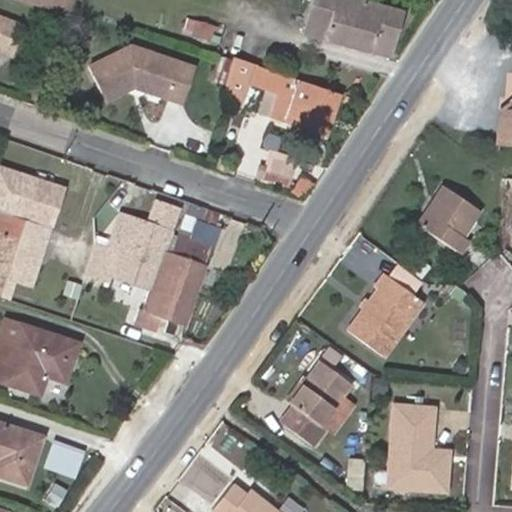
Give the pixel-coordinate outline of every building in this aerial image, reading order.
[(74,0),(22,0),(70,15),(75,1),(74,0)] [(362,0),(312,0),(304,31),(392,54),(404,11),(362,0)] [(186,35),(213,43),(218,25),(191,17),(186,35)] [(183,102),(195,66),(132,44),(90,64),(106,98),(134,85),(183,102)] [(228,73),(232,58),(218,54),(210,78),(225,83),(228,73)] [(232,58),(228,73),(249,79),(248,83),(265,89),(258,110),(271,114),(271,117),(324,135),(338,94),(232,58)] [(511,142),(511,109),(502,109),(500,142),(511,142)] [(267,153),(260,180),(290,188),(297,160),(267,153)] [(0,295),(10,299),(15,282),(31,287),(63,189),(0,167),(0,295)] [(479,210),(444,185),(418,224),(459,252),(468,238),(463,235),(479,210)] [(97,244),(93,255),(109,261),(113,251),(143,262),(146,254),(161,260),(164,249),(171,230),(122,213),(109,248),(97,244)] [(210,248),(178,237),(172,252),(175,253),(168,270),(175,272),(160,316),(182,324),(210,248)] [(172,252),(171,252),(164,249),(161,260),(146,254),(143,262),(113,251),(109,261),(93,255),(87,275),(110,284),(113,277),(150,290),(143,310),(138,308),(132,323),(154,331),(160,316),(175,272),(168,270),(175,253),(172,252)] [(417,255),(408,266),(419,276),(429,264),(417,255)] [(383,356),(423,301),(384,275),(375,288),(378,291),(349,331),(383,356)] [(21,325),(5,320),(0,335),(0,381),(2,382),(21,325)] [(77,343),(21,325),(2,382),(40,395),(46,375),(65,381),(77,343)] [(314,447),(327,430),(319,424),(341,394),(350,383),(320,361),(289,402),(293,406),(281,422),(314,447)] [(341,394),(319,424),(327,430),(349,400),(341,394)] [(444,491),(446,459),(428,458),(429,449),(432,408),(394,406),(388,486),(444,491)] [(0,475),(27,485),(41,439),(0,425),(0,475)] [(429,449),(428,458),(446,459),(446,451),(429,449)] [(232,485),(212,510),(214,511),(275,511),(248,491),(244,495),(232,485)]
